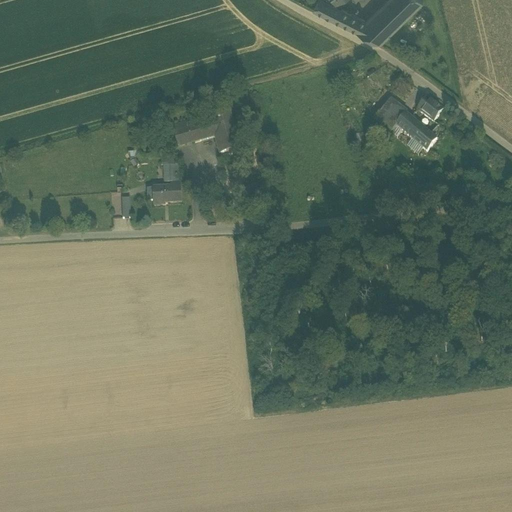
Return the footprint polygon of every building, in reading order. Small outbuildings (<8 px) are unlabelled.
[(318,0),(314,9),(325,15),(326,14),(325,14),(333,6),(335,7),(335,6),(333,5),(329,3),(323,0),(318,0)] [(422,2),(420,0),(387,0),(366,21),(342,9),(341,10),(342,11),(334,18),(332,17),(332,18),(380,43),(422,2)] [(325,15),(332,18),(332,17),(334,18),(342,11),(341,10),(342,9),(335,6),(335,7),(333,6),(325,14),(326,14),(325,15)] [(418,111),(434,124),(444,111),(427,99),(418,111)] [(391,133),(397,127),(406,115),(390,102),(375,121),(391,133)] [(219,154),(219,155),(220,155),(220,154),(226,152),(226,153),(241,149),(241,148),(240,148),(235,130),(236,130),(235,129),(230,111),(230,110),(215,114),(216,115),(210,117),(209,116),(208,116),(209,117),(210,122),(189,128),(187,122),(172,126),(178,148),(179,148),(174,133),(188,128),(191,138),(213,131),(215,137),(220,154),(219,154)] [(436,139),(406,115),(397,127),(403,132),(413,140),(424,149),(426,150),(436,139)] [(397,127),(391,133),(398,139),(403,132),(397,127)] [(174,133),(179,148),(215,137),(213,131),(191,138),(188,128),(174,133)] [(419,156),(424,149),(413,140),(407,146),(419,156)] [(162,166),(163,166),(170,166),(175,166),(175,158),(161,158),(162,166)] [(170,166),(171,183),(181,183),(180,166),(175,166),(170,166)] [(171,188),(153,189),(154,201),(154,207),(165,206),(165,204),(182,203),(181,183),(171,183),(171,188)] [(123,219),(131,219),(130,198),(122,198),(123,219)]
